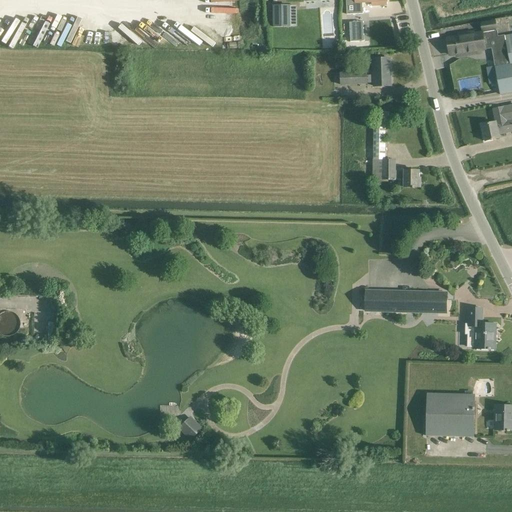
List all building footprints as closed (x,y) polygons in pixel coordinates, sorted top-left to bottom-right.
[(347,15),(355,14),(354,2),(355,2),(355,3),(362,3),(372,2),(372,6),(386,5),(386,2),(387,2),(386,0),(346,0),(347,2),(347,15)] [(290,5),(273,5),(273,27),(290,26),(290,5)] [(362,19),(350,19),(350,43),(363,43),(362,19)] [(498,37),(496,30),(497,29),(496,20),(480,23),(482,32),(475,33),(446,38),(448,46),(498,38),(498,37)] [(510,62),(494,65),(500,95),(511,92),(511,34),(505,35),(510,62)] [(492,49),(494,65),(510,62),(505,35),(505,36),(498,37),(498,38),(448,46),(449,55),(485,49),(492,49)] [(373,59),(373,76),(367,76),(367,72),(340,73),(341,85),(374,83),(374,86),(391,86),(390,58),(373,59)] [(511,105),(493,110),(496,122),(482,125),(485,141),(499,138),(499,134),(511,131),(511,105)] [(374,123),(373,180),(396,181),(396,179),(404,179),(404,187),(420,187),(420,178),(419,178),(419,171),(396,171),(396,159),(385,159),(386,123),(374,123)] [(366,290),(365,312),(447,314),(448,292),(366,290)] [(466,334),(476,334),(475,349),(494,349),(494,339),(493,339),(494,334),(495,334),(496,324),(482,323),(482,308),(469,308),(469,324),(466,324),(466,334)] [(426,436),(474,437),(475,394),(427,393),(426,436)] [(511,405),(495,405),(495,430),(511,430),(511,420),(511,418),(511,405)] [(190,441),(200,430),(189,419),(179,430),(190,441)]
